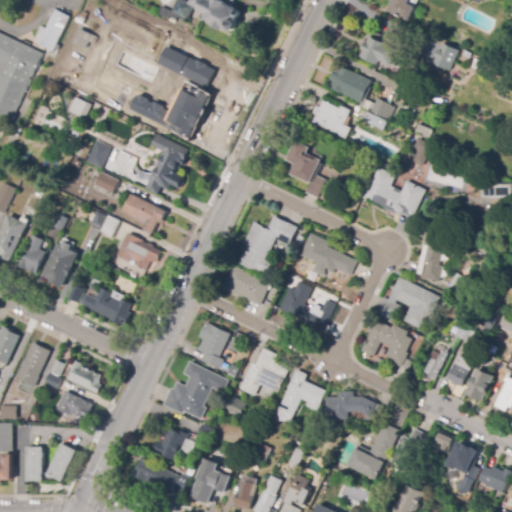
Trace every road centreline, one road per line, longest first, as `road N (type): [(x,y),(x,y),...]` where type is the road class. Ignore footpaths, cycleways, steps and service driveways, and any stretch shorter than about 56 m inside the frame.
road 1 (tertiary): [(326,0),(152,362)]
road 2 (residential): [(239,179),(387,247),(333,361)]
road 3 (residential): [(188,288),(387,388)]
road 4 (residential): [(0,290),(152,362)]
road 5 (tertiary): [(152,362),(78,510)]
